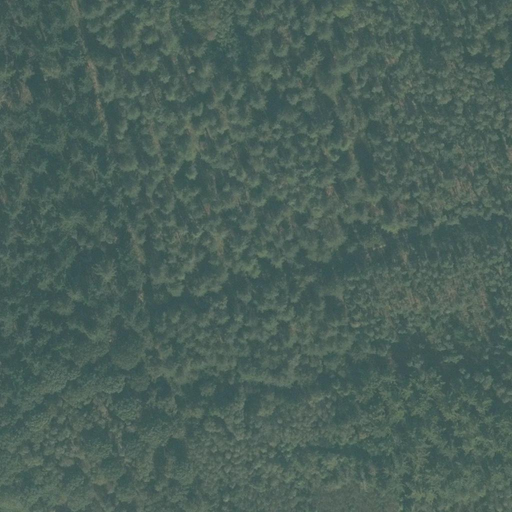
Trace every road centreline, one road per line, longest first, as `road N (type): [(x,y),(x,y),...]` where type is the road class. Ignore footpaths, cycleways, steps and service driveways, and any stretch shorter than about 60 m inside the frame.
road 1 (track): [(0,428),(147,306),(511,212)]
road 2 (track): [(69,0),(196,511)]
